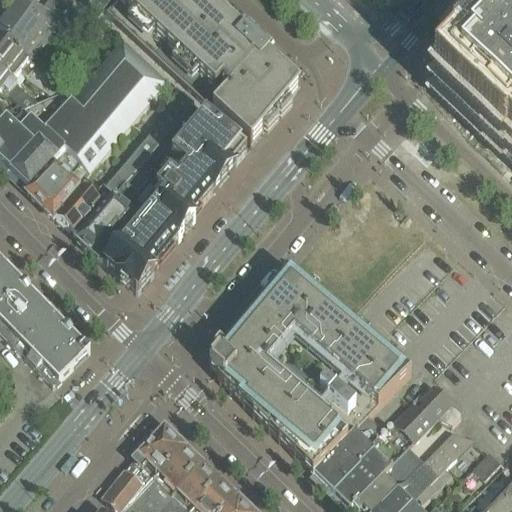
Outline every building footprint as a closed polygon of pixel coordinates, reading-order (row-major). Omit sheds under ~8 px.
[(51,0),(45,11),(85,36),(115,0),(51,0)] [(287,107),(299,93),(265,63),(270,58),(256,45),(251,50),(239,38),(243,33),(225,17),(221,22),(196,0),(124,0),(106,20),(250,152),(264,135),(268,139),(293,112),(287,107)] [(0,47),(13,56),(23,64),(46,32),(68,49),(79,33),(37,8),(30,19),(16,9),(0,31),(0,47)] [(511,26),(501,40),(504,43),(511,51),(511,26)] [(511,51),(504,43),(467,81),(503,115),(494,125),(485,134),(511,159),(511,51)] [(30,196),(147,68),(123,46),(72,106),(9,176),(30,196)] [(60,90),(23,64),(13,56),(0,47),(0,77),(13,87),(21,76),(25,79),(26,85),(49,101),(53,100),(60,90)] [(85,186),(85,187),(168,88),(147,68),(30,196),(27,199),(53,225),(54,223),(85,186)] [(37,110),(13,87),(0,77),(0,109),(9,118),(14,121),(37,110)] [(143,167),(194,105),(184,96),(105,190),(104,190),(98,197),(85,187),(85,186),(54,223),(57,225),(56,227),(63,233),(65,232),(76,241),(102,209),(105,212),(76,247),(98,266),(117,243),(119,246),(137,224),(134,222),(126,215),(127,210),(136,198),(134,196),(153,174),(150,172),(143,167)] [(9,176),(72,106),(63,98),(37,110),(14,121),(9,118),(0,109),(0,173),(6,179),(9,176)] [(117,243),(98,266),(130,295),(145,278),(144,277),(151,269),(150,267),(163,252),(165,253),(189,225),(186,223),(198,209),(233,170),(239,163),(201,129),(159,180),(165,185),(134,222),(137,224),(119,246),(117,243)] [(88,357),(0,266),(0,340),(51,393),(88,357)] [(252,421),(313,480),(368,424),(368,425),(411,380),(355,333),(353,335),(289,284),(222,375),(251,404),(245,411),(253,420),(252,421)] [(430,433),(433,431),(437,426),(452,432),(460,424),(457,422),(459,420),(431,394),(417,409),(421,413),(418,416),(412,411),(384,440),(370,455),(374,457),(333,500),(345,511),(354,511),(395,470),(408,457),(422,442),(430,433)] [(384,440),(368,425),(368,424),(313,480),(333,500),(374,457),(370,455),(384,440)] [(114,493),(102,507),(106,511),(127,511),(183,454),(184,453),(168,437),(168,436),(161,436),(161,437),(133,466),(134,466),(120,483),(113,492),(114,493)] [(409,511),(446,476),(473,448),(452,441),(423,471),(398,496),(382,511),(409,511)] [(183,454),(127,511),(162,511),(201,471),(183,454)] [(382,511),(398,496),(423,471),(408,457),(395,470),(354,511),(382,511)] [(488,460),(473,476),(485,487),(500,471),(488,460)] [(195,511),(218,488),(201,471),(162,511),(195,511)] [(422,511),(427,508),(452,481),(446,476),(409,511),(422,511)] [(507,487),(490,505),(495,510),(511,492),(507,487)] [(231,511),(237,506),(218,488),(195,511),(231,511)] [(511,511),(511,494),(495,511),(511,511)]
